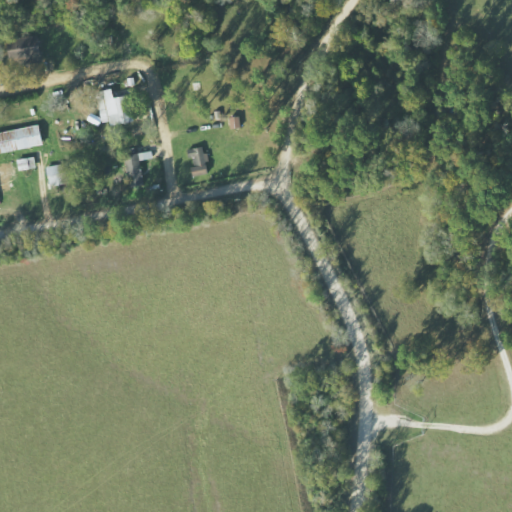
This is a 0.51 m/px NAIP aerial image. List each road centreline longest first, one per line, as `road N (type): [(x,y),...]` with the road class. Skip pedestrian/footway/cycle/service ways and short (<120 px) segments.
road 1 (residential): [(343,511),(332,280),(283,166)]
road 2 (residential): [(174,170),(159,76),(149,66),(0,92)]
road 3 (residential): [(0,217),(169,185),(174,170)]
road 4 (residential): [(283,166),(293,76),(341,0)]
